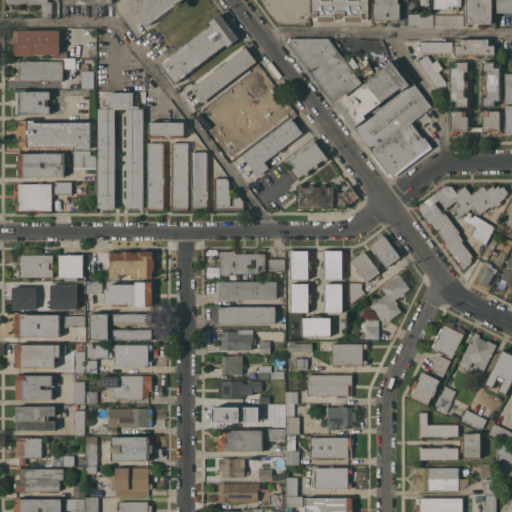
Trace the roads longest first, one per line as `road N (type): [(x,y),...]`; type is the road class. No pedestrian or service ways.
road 1 (residential): [(511,157),(468,157),(355,229),(0,228)]
road 2 (tertiary): [(511,322),(449,289),(241,0)]
road 3 (residential): [(185,230),(186,511)]
road 4 (residential): [(449,289),(384,393),(386,511)]
